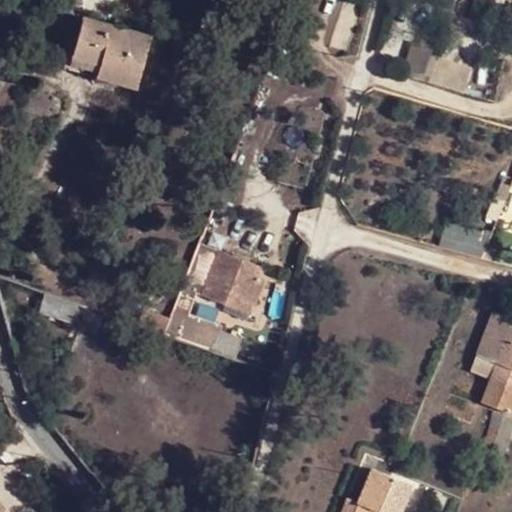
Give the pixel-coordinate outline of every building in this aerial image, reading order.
[(79,22),(70,59),(95,66),(91,80),(115,87),(117,79),(134,85),(148,41),(79,22)] [(424,83),(463,94),(471,67),(432,56),(424,83)] [(95,66),(70,59),(60,57),(56,70),(91,80),(95,66)] [(117,79),(115,87),(133,92),(134,85),(117,79)] [(448,224),(442,247),(481,258),(487,234),(448,224)] [(250,267),(253,256),(215,242),(199,288),(228,298),(231,288),(252,296),(257,298),(265,272),(257,270),(250,267)] [(261,259),(253,256),(250,267),(257,270),(261,259)] [(231,288),(228,298),(249,306),(252,296),(231,288)] [(84,304),(46,290),(38,311),(78,327),(84,304)] [(191,318),(169,310),(161,332),(183,340),(191,318)] [(485,377),(506,316),(493,313),(472,373),(485,377)] [(511,318),(506,316),(485,377),(498,382),(511,386),(511,318)] [(183,340),(207,349),(215,326),(191,318),(183,340)] [(511,386),(498,382),(488,406),(511,414),(511,386)] [(414,480),(406,476),(395,473),(393,480),(371,470),(355,511),(411,511),(412,511),(403,506),(414,480)]
